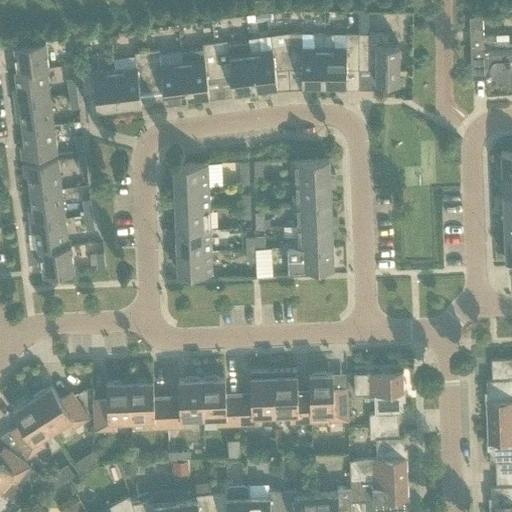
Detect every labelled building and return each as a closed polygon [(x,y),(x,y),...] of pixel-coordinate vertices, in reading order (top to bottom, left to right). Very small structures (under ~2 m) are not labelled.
[(358,62),(358,33),(358,11),(358,33),(346,33),(346,47),(334,47),(334,33),(324,33),(324,84),(337,84),(337,89),(346,89),(346,62),(358,62)] [(371,33),(370,12),(370,11),(358,11),(358,33),(358,62),(370,62),(370,69),(376,69),(376,82),(399,82),(399,45),(388,45),(389,33),(371,33)] [(483,35),(482,16),(469,16),(471,78),(486,78),(486,76),(491,73),(491,74),(492,75),(493,77),(494,78),(495,79),(497,79),(498,80),(500,80),(508,80),(508,86),(511,85),(511,41),(496,42),(496,35),(483,35)] [(288,69),(287,43),(287,33),(270,35),(272,48),(260,50),(258,37),(248,38),(250,51),(255,88),(269,87),(269,91),(277,90),(275,70),(288,69)] [(302,47),(302,33),(287,33),(287,43),(288,69),(302,69),(301,89),(310,89),(310,84),(324,84),(324,33),(314,33),(314,47),(302,47)] [(70,53),(78,52),(76,37),(68,38),(70,53)] [(227,40),(214,42),(219,78),(231,76),(233,96),(255,93),(255,88),(250,51),(249,41),(227,44),(227,40)] [(48,67),(48,61),(45,41),(14,45),(17,70),(15,70),(15,73),(46,69),(46,68),(48,67)] [(207,79),(219,78),(214,42),(202,43),(203,49),(181,52),(182,60),(188,102),(210,99),(207,79)] [(182,60),(161,63),(159,49),(147,51),(151,81),(162,79),(166,104),(188,102),(182,60)] [(136,66),(114,69),(119,106),(133,104),(133,109),(142,107),(139,88),(151,86),(151,81),(147,51),(134,52),(135,56),(136,66)] [(114,69),(93,71),(92,65),(80,67),(83,92),(95,90),(98,113),(106,112),(106,108),(119,106),(114,69)] [(14,102),(50,97),(46,69),(15,73),(17,88),(13,89),(14,102)] [(68,95),(78,93),(76,77),(66,78),(68,95)] [(80,107),(79,100),(78,93),(68,95),(70,108),(80,107)] [(22,129),(54,125),(50,97),(14,102),(16,111),(20,111),(22,129)] [(22,158),(57,153),(54,125),(22,129),(24,145),(20,146),(22,158)] [(76,151),(84,150),(82,135),(74,136),(76,151)] [(511,150),(501,151),(502,165),(497,166),(498,173),(511,172),(511,150)] [(79,172),(87,171),(85,156),(77,157),(79,172)] [(329,158),(292,159),(292,171),(295,171),(295,182),(335,180),(334,172),(330,172),(329,158)] [(30,191),(62,187),(58,159),(22,164),(24,176),(28,175),(30,191)] [(254,182),(263,181),(262,160),(253,160),(254,182)] [(240,174),(249,174),(249,162),(240,162),(240,174)] [(172,176),(171,187),(209,185),(222,185),(221,163),(208,163),(173,164),(174,176),(172,176)] [(503,195),(511,194),(511,172),(498,173),(498,181),(502,181),(503,195)] [(296,192),(293,192),(293,203),(331,202),(330,188),(335,188),(335,180),(295,182),(296,192)] [(175,208),(209,207),(209,185),(171,187),(173,197),(175,197),(175,208)] [(30,220),(66,215),(62,187),(30,191),(32,210),(28,210),(30,220)] [(241,206),(249,205),(248,193),(240,194),(241,206)] [(499,217),(511,216),(511,194),(503,195),(503,209),(499,209),(499,217)] [(84,213),(92,212),(91,199),(83,200),(84,213)] [(331,202),(293,203),(294,213),(297,213),(298,225),(336,223),(336,215),(332,215),(331,202)] [(241,218),(249,217),(249,205),(241,206),(241,218)] [(173,230),(210,229),(209,207),(175,208),(176,219),(173,220),(173,230)] [(254,227),(264,227),(263,211),(254,211),(254,227)] [(86,229),(94,228),(92,212),(84,213),(86,229)] [(37,247),(69,243),(66,215),(30,220),(31,233),(35,232),(37,247)] [(511,216),(499,217),(500,224),(504,224),(505,238),(511,237),(511,216)] [(295,245),(287,246),(287,247),(333,245),(332,231),(337,231),(336,223),(298,225),(298,235),(295,235),(295,245)] [(171,252),(211,250),(210,229),(173,230),(174,240),(170,240),(171,252)] [(255,249),(265,248),(264,235),(255,236),(255,248),(255,249)] [(255,248),(255,236),(245,237),(246,249),(255,248)] [(71,245),(70,245),(69,243),(37,247),(38,250),(40,250),(43,275),(74,271),(71,245)] [(323,267),(334,267),(333,245),(287,247),(288,275),(324,273),(323,267)] [(256,260),(255,249),(255,248),(246,249),(246,261),(256,260)] [(191,273),(212,273),(211,250),(171,252),(177,252),(178,274),(182,274),(183,279),(191,278),(191,273)] [(97,268),(105,267),(103,252),(96,253),(97,268)] [(268,265),(264,265),(264,262),(254,263),(254,276),(269,275),(268,265)] [(511,358),(491,359),(492,380),(486,380),(487,400),(485,400),(486,421),(511,419),(511,358)] [(310,394),(297,395),(296,369),(273,370),(275,414),(290,414),(290,423),(311,423),(310,394)] [(261,415),(275,414),(273,370),(250,371),(251,397),(238,397),(239,425),(261,424),(261,415)] [(402,392),(404,392),(403,371),(353,373),(354,393),(373,392),(374,412),(368,413),(368,426),(398,425),(397,413),(403,412),(402,392)] [(333,373),(326,373),(326,372),(312,372),(312,374),(309,374),(310,394),(311,423),(348,421),(347,393),(333,393),(333,373)] [(225,377),(218,378),(218,376),(204,377),(204,378),(201,378),(203,417),(218,417),(218,425),(239,425),(238,397),(226,398),(225,377)] [(201,378),(199,379),(199,377),(185,378),(185,379),(178,379),(179,400),(166,400),(167,428),(189,427),(189,418),(203,417),(201,378)] [(153,380),(146,381),(146,379),(132,380),(132,381),(130,381),(131,420),(146,420),(146,428),(167,428),(166,400),(154,401),(153,380)] [(130,381),(127,381),(127,380),(113,380),(113,382),(106,382),(107,403),(94,403),(95,430),(117,430),(117,421),(131,420),(130,381)] [(74,395),(63,402),(52,385),(46,389),(45,387),(33,395),(34,396),(32,398),(53,430),(65,422),(70,430),(89,418),(74,395)] [(32,398),(30,399),(29,398),(17,405),(18,407),(12,410),(23,427),(13,434),(10,429),(0,435),(0,436),(17,450),(21,448),(27,457),(45,445),(41,438),(53,430),(32,398)] [(511,419),(486,421),(487,442),(489,442),(489,462),(495,461),(496,474),(511,472),(511,419)] [(404,437),(398,437),(398,425),(368,426),(369,439),(376,438),(376,457),(349,459),(350,481),(407,478),(406,457),(405,457),(404,437)] [(7,449),(0,458),(0,488),(9,478),(15,483),(29,466),(7,449)] [(282,467),(292,467),(292,456),(282,456),(282,467)] [(188,461),(172,461),(173,473),(188,473),(188,461)] [(511,511),(511,472),(496,474),(496,486),(490,486),(491,506),(490,506),(489,511),(511,511)] [(79,475),(70,480),(76,489),(81,486),(83,481),(79,475)] [(407,478),(350,481),(350,486),(351,501),(358,500),(372,500),(372,511),(407,511),(407,499),(408,499),(407,478)] [(268,483),(247,484),(248,496),(248,511),(282,511),(282,490),(268,490),(268,483)] [(226,492),(211,492),(212,511),(248,511),(248,496),(247,484),(226,485),(226,492)] [(338,492),(316,493),(317,511),(351,511),(351,502),(351,501),(350,486),(338,487),(338,492)] [(317,511),(316,493),(296,494),(296,489),(282,490),(282,511),(317,511)] [(197,499),(176,502),(177,511),(212,511),(211,492),(196,494),(197,499)] [(110,511),(134,511),(132,502),(129,496),(108,508),(110,511)] [(177,511),(176,502),(155,505),(154,499),(132,502),(134,511),(177,511)]
